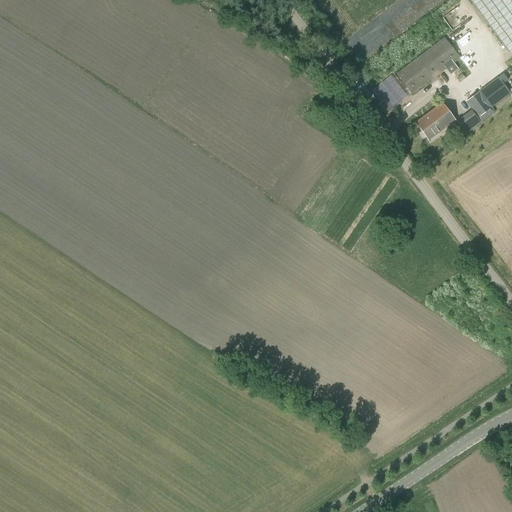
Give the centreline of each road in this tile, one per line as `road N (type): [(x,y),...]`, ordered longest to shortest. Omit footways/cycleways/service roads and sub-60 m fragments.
road 1 (unclassified): [(511,302),(281,0)]
road 2 (secondary): [(363,511),(511,418)]
